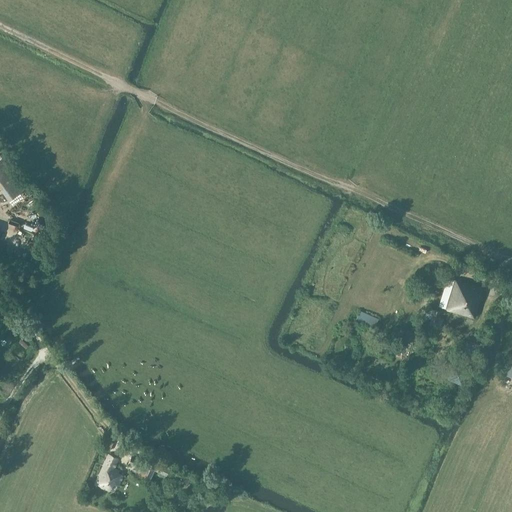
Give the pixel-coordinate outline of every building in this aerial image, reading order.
[(0,159),(0,189),(9,201),(24,189),(1,159),(0,159)] [(479,296),(481,288),(447,278),(438,308),(473,318),(480,296),(479,296)] [(427,308),(425,317),(430,319),(437,321),(438,318),(440,312),(433,310),(427,308)] [(356,319),(375,328),(378,320),(359,312),(356,319)] [(402,340),(410,343),(414,334),(408,331),(402,340)] [(471,335),(468,345),(479,348),(482,339),(471,335)] [(396,358),(401,360),(404,353),(408,354),(410,348),(406,347),(407,344),(400,342),(396,358)] [(456,365),(465,368),(466,366),(471,368),(475,357),(472,356),(475,348),(466,345),(464,353),(462,353),(459,361),(458,361),(456,365)] [(372,364),(384,370),(387,364),(374,359),(372,364)] [(109,456),(95,485),(109,491),(113,484),(117,486),(118,486),(123,476),(118,474),(119,471),(115,469),(119,459),(109,455),(109,456)] [(150,466),(142,462),(143,462),(132,457),(128,465),(139,470),(136,476),(144,480),(148,472),(147,472),(150,466)] [(154,471),(165,476),(169,468),(158,464),(154,471)] [(189,480),(176,474),(175,478),(178,479),(177,481),(183,484),(184,482),(187,483),(189,480)]
